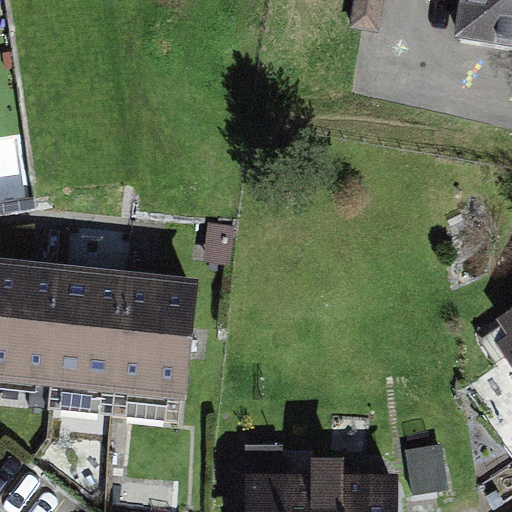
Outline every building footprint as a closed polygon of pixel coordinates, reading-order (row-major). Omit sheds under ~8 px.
[(333,0),(328,33),(363,39),(369,0),(333,0)] [(511,62),(511,0),(461,0),(453,53),(511,62)] [(0,391),(184,410),(196,301),(150,296),(94,290),(39,285),(0,280),(0,391)] [(511,379),(511,327),(488,343),(511,379)] [(398,511),(399,496),(250,487),(248,511),(398,511)]
